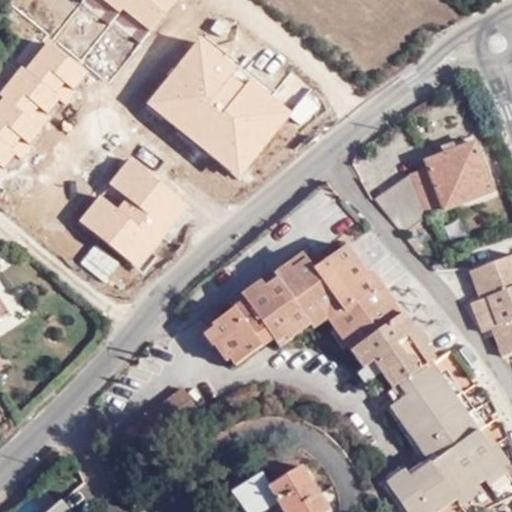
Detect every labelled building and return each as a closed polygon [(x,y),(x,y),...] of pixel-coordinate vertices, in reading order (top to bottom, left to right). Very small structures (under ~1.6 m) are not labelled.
[(103,0),(119,13),(123,8),(151,31),(176,0),(103,0)] [(239,68),(200,37),(146,105),(237,176),(286,115),(291,109),(251,77),(246,83),(235,74),(239,68)] [(0,100),(0,178),(6,171),(3,168),(14,155),(20,160),(31,146),(29,144),(52,116),(47,112),(59,98),(65,104),(76,91),(72,88),(85,72),(48,41),(25,68),(21,65),(0,90),(0,95),(2,98),(0,100)] [(291,109),(286,115),(300,127),(320,102),(306,90),(291,109)] [(291,152),(304,140),(297,132),(284,144),(291,152)] [(427,215),(427,217),(494,189),(474,142),(425,160),(427,167),(409,175),(427,215)] [(130,156),(77,220),(144,275),(158,259),(153,254),(192,207),(130,156)] [(374,176),(361,182),(374,199),(385,191),(374,176)] [(416,206),(413,200),(407,203),(411,209),(416,206)] [(502,501),(511,495),(511,478),(432,365),(437,361),(376,272),(371,276),(347,240),(310,265),(298,273),(291,263),(244,296),(246,302),(212,326),(215,329),(205,335),(226,363),(229,360),(234,367),(259,350),(262,352),(274,344),(275,346),(283,340),(286,345),(312,327),(315,333),(330,323),(363,372),(374,364),(381,373),(398,401),(392,405),(421,447),(437,436),(447,451),(431,462),(426,465),(428,470),(413,481),(410,476),(406,470),(388,483),(395,494),(408,511),(433,511),(434,511),(464,511),(458,498),(486,479),(502,501)] [(298,273),(310,265),(303,254),(291,263),(298,273)] [(511,352),(511,254),(470,270),(481,299),(473,302),(485,331),(493,327),(504,356),(511,352)] [(370,381),(381,373),(374,364),(363,372),(362,377),(364,380),(370,381)] [(194,396),(177,373),(103,430),(120,453),(194,396)] [(421,447),(431,462),(447,451),(437,436),(421,447)] [(426,465),(410,476),(413,481),(428,470),(426,465)] [(232,493),(246,511),(262,511),(279,502),(284,511),(322,511),(315,498),(320,494),(302,467),(269,487),(261,474),(232,493)] [(386,500),(395,494),(388,483),(379,489),(386,500)] [(328,508),(320,494),(315,498),(322,511),(328,508)] [(47,511),(74,511),(63,499),(47,511)]
